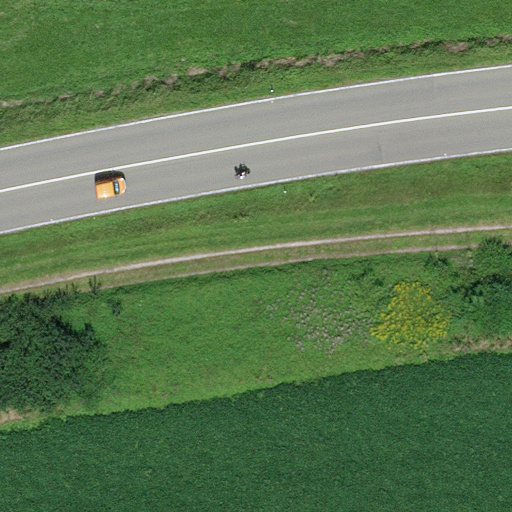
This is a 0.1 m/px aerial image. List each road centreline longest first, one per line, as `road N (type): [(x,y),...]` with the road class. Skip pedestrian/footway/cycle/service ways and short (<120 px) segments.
road 1 (primary): [(0,199),(282,144),(511,115)]
road 2 (track): [(0,308),(210,270),(511,245)]
